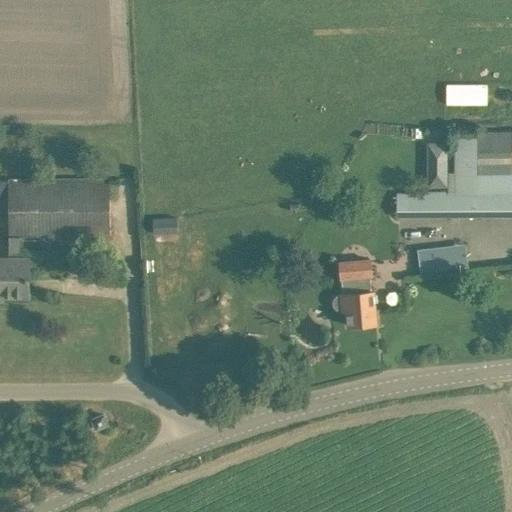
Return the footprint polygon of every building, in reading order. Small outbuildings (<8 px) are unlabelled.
[(447,170),(428,170),(428,186),(447,186),(447,170)] [(511,172),(450,173),(449,193),(511,192),(511,172)] [(109,179),(9,179),(10,212),(10,238),(10,258),(0,258),(0,295),(29,295),(28,258),(23,258),(22,238),(110,237),(109,179)] [(511,216),(511,192),(449,193),(397,193),(397,217),(511,216)] [(150,221),(150,232),(173,230),(173,220),(150,221)] [(488,261),(487,241),(466,242),(467,262),(488,261)] [(370,291),(369,275),(372,275),(371,259),(340,261),(341,277),(342,277),(343,293),(337,295),(335,296),(334,298),(333,301),(333,303),(334,306),(335,307),(337,308),(339,309),(344,310),(347,309),(348,325),(376,322),(374,291),(370,291)] [(104,413),(92,418),(96,428),(108,423),(104,413)]
